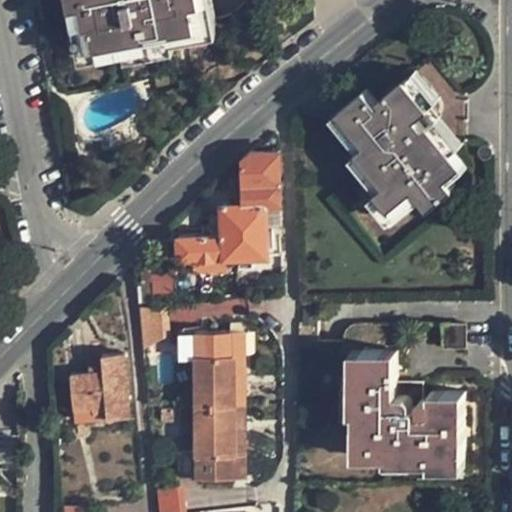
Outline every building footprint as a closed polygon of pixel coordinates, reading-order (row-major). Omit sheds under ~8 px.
[(69,0),(70,5),(82,2),(90,45),(122,39),(123,46),(172,37),(171,30),(207,23),(202,0),(69,0)] [(82,2),(70,5),(81,59),(124,51),(125,58),(174,49),(173,41),(220,32),(213,0),(202,0),(207,23),(171,30),(172,37),(123,46),(122,39),(90,45),(82,2)] [(367,85),(331,116),(357,147),(348,155),(377,189),(369,197),(390,221),(420,196),(429,208),(454,187),(449,181),(466,167),(453,152),(465,142),(467,91),(433,51),(377,97),(367,85)] [(158,261),(197,258),(229,257),(269,254),(270,222),(283,221),(282,147),(251,150),(244,155),(245,201),(224,203),(224,233),(159,237),(158,261)] [(229,266),(229,257),(197,258),(199,267),(229,266)] [(154,277),(156,277),(173,276),(173,266),(153,267),(154,277)] [(215,286),(214,272),(204,273),(205,286),(215,286)] [(157,300),(156,277),(154,277),(145,278),(145,300),(157,300)] [(170,332),(167,303),(141,305),(146,347),(170,332)] [(198,358),(199,403),(248,403),(247,330),(182,330),(182,358),(198,358)] [(468,390),(434,388),(434,395),(435,412),(391,410),(391,383),(399,383),(400,347),(365,347),(364,411),(359,411),(358,443),(390,444),(390,449),(433,449),(433,455),(468,456),(468,390)] [(105,352),(105,366),(72,368),(75,406),(95,405),(96,410),(109,410),(109,415),(131,414),(126,351),(105,352)] [(247,477),(248,403),(199,403),(199,449),(183,450),(183,476),(247,477)] [(186,484),(161,488),(164,509),(189,505),(186,484)]
